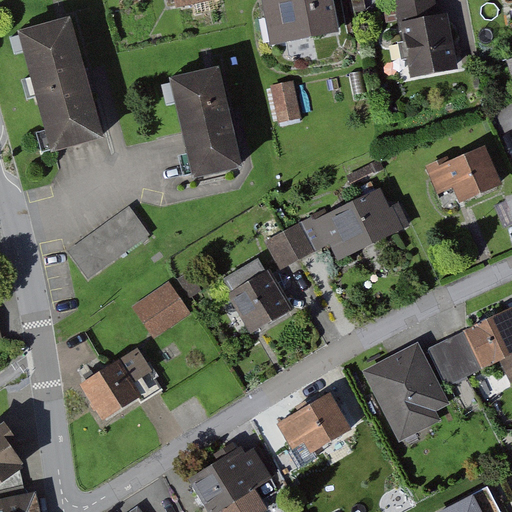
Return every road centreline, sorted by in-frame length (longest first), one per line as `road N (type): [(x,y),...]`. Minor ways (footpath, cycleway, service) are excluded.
road 1 (residential): [(77,511),(355,341),(511,269)]
road 2 (residential): [(0,154),(43,347),(64,511)]
